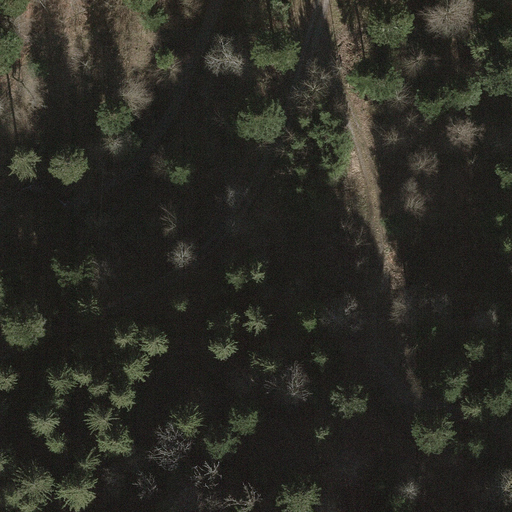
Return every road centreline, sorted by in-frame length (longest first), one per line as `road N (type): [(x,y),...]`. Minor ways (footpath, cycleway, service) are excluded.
road 1 (track): [(0,366),(182,278),(268,177),(326,0)]
road 2 (track): [(315,50),(371,212),(360,286),(391,392),(482,419),(511,438)]
